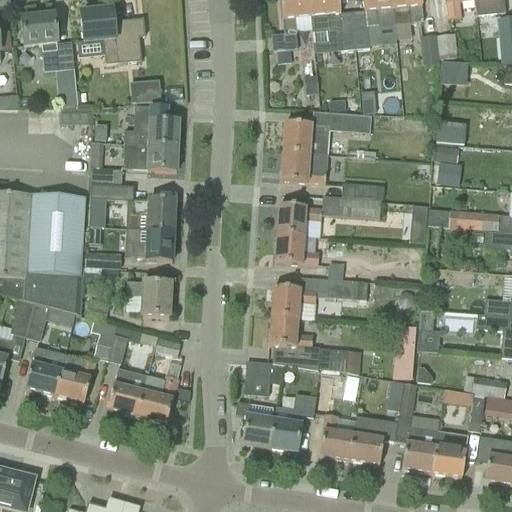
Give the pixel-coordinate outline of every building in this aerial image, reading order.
[(282,24),(283,39),(295,38),(293,23),(310,21),(307,0),(278,0),(281,25),(282,24)] [(355,54),(351,16),(339,18),(336,0),(307,0),(310,21),(311,37),(327,36),(338,35),(340,56),(355,54)] [(365,32),(377,31),(393,29),(390,0),(360,0),(362,15),(351,16),(355,54),(367,53),(365,32)] [(390,0),(393,29),(408,28),(421,26),(420,10),(421,10),(419,0),(390,0)] [(474,6),(473,0),(443,0),(444,9),(445,9),(447,24),(459,22),(457,7),(474,6)] [(491,20),(491,19),(503,18),(502,2),(503,2),(502,0),(473,0),(474,6),(475,22),(491,20)] [(112,27),(111,15),(80,18),(82,46),(101,45),(103,68),(140,65),(138,42),(144,41),(142,24),(112,27)] [(56,49),(53,21),(20,24),(22,52),(41,50),(44,77),(73,74),(71,47),(56,49)] [(511,24),(496,26),(498,50),(500,70),(511,69),(511,24)] [(0,35),(0,56),(11,55),(9,35),(0,35)] [(454,39),(436,41),(439,64),(456,62),(454,39)] [(427,65),(439,64),(436,41),(424,42),(427,65)] [(289,55),(276,56),(277,69),(290,68),(289,55)] [(466,87),(467,66),(441,65),(440,87),(466,87)] [(511,70),(505,70),(503,88),(511,88),(511,70)] [(314,79),(301,80),(303,98),(316,97),(314,79)] [(146,88),(120,90),(122,111),(148,108),(146,88)] [(0,112),(17,112),(17,101),(0,100),(0,112)] [(343,107),(333,107),(334,117),(344,116),(343,107)] [(362,119),(372,119),(374,118),(374,110),(361,111),(362,119)] [(123,136),(122,149),(176,152),(177,127),(159,126),(160,113),(134,111),(133,136),(123,136)] [(340,137),(369,139),(370,122),(341,119),(340,137)] [(93,129),(94,145),(107,144),(106,128),(93,129)] [(281,157),(326,160),(327,145),(328,145),(329,132),(310,130),(310,129),(283,128),(281,157)] [(437,128),(435,148),(463,151),(465,130),(437,128)] [(175,177),(176,152),(122,149),(121,175),(145,175),(175,177)] [(434,152),(434,165),(458,164),(457,151),(434,152)] [(325,175),(326,160),(281,157),(279,187),(306,189),(306,188),(324,189),(325,175)] [(459,170),(438,168),(435,189),(456,192),(459,170)] [(120,175),(101,174),(89,174),(88,190),(89,190),(119,192),(120,175)] [(341,202),(382,205),(383,192),(342,189),(341,202)] [(89,190),(88,204),(126,206),(131,206),(132,193),(119,192),(89,190)] [(0,283),(24,285),(30,200),(0,198),(0,283)] [(61,317),(74,320),(74,319),(79,321),(82,281),(79,281),(84,203),(30,200),(25,278),(24,285),(0,283),(0,300),(18,305),(33,309),(48,313),(61,317)] [(346,204),(345,223),(378,225),(379,206),(346,204)] [(132,221),(131,234),(172,237),(174,206),(148,205),(147,207),(132,206),(132,221)] [(304,226),(320,227),(321,214),(304,213),(304,212),(277,211),(275,240),(282,240),(303,242),(304,226)] [(426,212),(412,211),(410,227),(425,228),(426,212)] [(497,235),(498,220),(449,216),(447,234),(463,235),(464,233),(497,235)] [(104,222),(88,221),(87,232),(104,232),(104,222)] [(171,266),(172,237),(131,234),(130,249),(130,263),(145,263),(145,265),(171,266)] [(511,238),(487,237),(485,254),(509,255),(508,262),(511,262),(511,238)] [(301,270),(317,271),(317,259),(302,258),(303,242),(282,240),(275,240),(273,269),(301,271),(301,270)] [(83,272),(118,274),(119,261),(83,259),(83,272)] [(99,292),(99,282),(99,279),(84,279),(84,291),(99,292)] [(325,303),(374,306),(375,289),(367,288),(367,287),(327,285),(325,303)] [(168,322),(170,288),(141,287),(141,289),(125,288),(125,302),(140,302),(139,321),(168,322)] [(270,322),(312,325),(313,309),(314,309),(315,297),(298,296),(299,295),(272,293),(270,322)] [(396,306),(399,311),(406,313),(411,311),(413,304),(411,299),(405,296),(399,298),(396,306)] [(84,320),(105,326),(109,309),(89,304),(84,320)] [(509,323),(510,323),(511,307),(483,304),(482,320),(509,323)] [(18,305),(9,339),(24,343),(33,309),(18,305)] [(39,347),(45,326),(48,313),(33,309),(24,343),(39,347)] [(58,329),(61,317),(48,313),(45,326),(58,329)] [(432,316),(420,315),(418,337),(431,338),(432,316)] [(482,320),(475,320),(474,334),(501,337),(508,337),(509,323),(482,320)] [(295,341),(297,324),(312,325),(270,322),(268,351),(294,353),(295,352),(310,353),(311,342),(295,341)] [(106,366),(119,369),(125,347),(138,350),(142,338),(115,331),(112,344),(106,366)] [(499,364),(511,365),(511,337),(508,337),(501,337),(499,364)] [(99,340),(93,362),(106,366),(112,344),(99,340)] [(179,350),(160,344),(157,343),(153,356),(175,363),(179,350)] [(0,388),(1,388),(11,347),(0,344),(0,388)] [(24,394),(53,402),(64,361),(35,354),(24,394)] [(317,375),(346,377),(347,356),(336,355),(324,354),(318,354),(317,375)] [(53,402),(83,409),(93,368),(81,365),(77,381),(60,376),(64,361),(53,402)] [(243,387),(268,389),(270,369),(245,367),(243,387)] [(410,386),(412,369),(392,368),(391,385),(410,386)] [(117,374),(106,415),(135,423),(144,390),(127,385),(129,377),(117,374)] [(171,405),(176,384),(164,381),(163,386),(146,382),(144,390),(135,423),(165,430),(171,405)] [(333,393),(355,396),(357,384),(335,381),(333,393)] [(504,404),(506,387),(464,381),(462,397),(470,398),(504,404)] [(393,448),(404,450),(400,474),(431,479),(437,437),(408,433),(415,391),(402,389),(397,425),(396,425),(396,429),(393,448)] [(478,438),(483,405),(471,403),(472,400),(443,395),(441,408),(470,412),(466,436),(478,438)] [(273,425),(268,454),(296,458),(301,422),(312,424),(315,403),(304,401),(302,416),(275,412),(273,425)] [(247,422),(249,410),(236,408),(233,421),(245,423),(241,450),(268,454),(273,425),(247,422)] [(318,462),(348,466),(352,440),(334,438),(336,422),(324,421),(322,436),(321,436),(318,462)] [(352,440),(348,466),(378,471),(382,446),(393,448),(396,429),(354,422),(352,440)] [(454,440),(437,437),(431,479),(461,483),(465,458),(464,457),(466,442),(454,440)] [(483,487),(511,490),(511,464),(499,462),(501,446),(489,445),(487,460),(483,487)] [(0,510),(6,511),(26,511),(34,483),(0,474),(0,510)]
